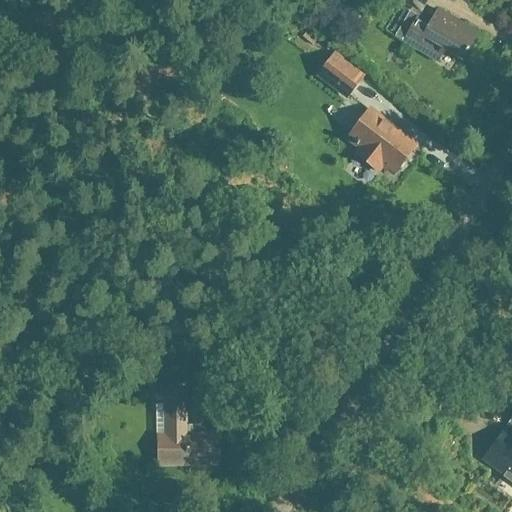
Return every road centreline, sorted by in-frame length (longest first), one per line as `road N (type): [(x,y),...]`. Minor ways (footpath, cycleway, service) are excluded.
road 1 (track): [(0,366),(55,256),(150,213),(197,216),(256,246),(391,348)]
road 2 (residential): [(271,511),(391,348),(511,135)]
